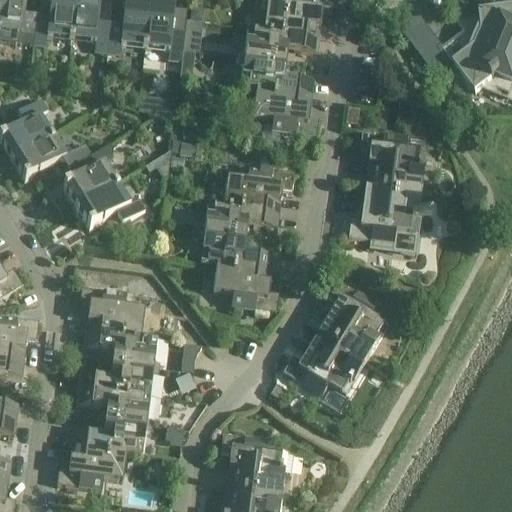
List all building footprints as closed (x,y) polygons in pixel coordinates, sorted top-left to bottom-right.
[(0,46),(32,50),(36,22),(24,21),(26,0),(0,0),(0,8),(0,46)] [(70,45),(75,0),(50,0),(47,23),(36,22),(32,50),(45,51),(46,42),(70,45)] [(106,58),(109,30),(97,29),(100,0),(75,0),(70,45),(95,47),(94,57),(106,58)] [(263,36),(318,43),(321,20),(331,22),(333,3),(310,0),(287,0),(286,9),(267,7),(263,35),(263,36)] [(109,30),(106,58),(119,59),(120,50),(144,53),(149,4),(124,2),(121,32),(109,30)] [(149,4),(144,53),(168,55),(167,65),(180,66),(181,55),(183,42),(183,39),(171,37),(174,7),(149,4)] [(464,37),(442,54),(453,67),(475,97),(482,92),(508,103),(510,99),(511,93),(511,11),(479,15),(451,19),(464,37)] [(191,13),(190,23),(200,25),(201,18),(198,14),(191,13)] [(239,62),(285,68),(286,54),(316,58),(318,43),(263,36),(263,35),(247,33),(244,57),(240,56),(239,62)] [(183,46),(182,55),(198,56),(199,47),(183,46)] [(285,68),(239,62),(238,68),(243,69),(240,92),(256,94),(256,93),(311,100),(313,85),(283,81),(285,68)] [(45,77),(44,87),(54,87),(54,82),(51,77),(45,77)] [(256,93),(256,94),(252,123),(272,125),(272,129),(263,128),(261,145),(279,147),(280,138),(316,143),(318,124),(308,122),(311,100),(256,93)] [(2,142),(0,143),(0,149),(10,167),(52,141),(51,140),(39,120),(47,115),(40,104),(32,109),(17,119),(23,129),(3,142),(2,142)] [(347,112),(345,128),(357,130),(359,113),(347,112)] [(184,130),(182,143),(195,145),(197,132),(184,130)] [(364,191),(419,198),(424,157),(405,154),(406,142),(361,137),(358,155),(368,157),(364,191)] [(55,182),(67,175),(90,160),(84,150),(74,156),(73,154),(65,153),(64,153),(55,139),(51,140),(52,141),(10,167),(24,188),(29,185),(29,184),(49,172),(55,182)] [(181,147),(179,160),(194,161),(195,149),(181,147)] [(75,214),(117,188),(104,168),(111,163),(112,154),(109,149),(90,160),(67,175),(73,186),(62,192),(75,214)] [(293,178),(239,171),(237,183),(226,182),(223,210),(223,211),(278,218),(281,196),(291,197),(293,178)] [(128,224),(144,214),(138,204),(129,209),(117,188),(75,214),(88,235),(94,232),(94,231),(108,223),(117,238),(131,229),(128,224)] [(419,198),(364,191),(360,225),(350,224),(347,243),(392,249),(394,237),(414,239),(419,198)] [(208,205),(208,197),(199,196),(199,205),(208,205)] [(199,237),(245,243),(246,230),(276,233),(278,218),(223,211),(223,210),(207,209),(204,232),(200,231),(199,237)] [(245,243),(199,237),(198,243),(203,244),(200,267),(216,269),(216,268),(271,275),(273,260),(243,256),(245,243)] [(216,268),(216,269),(212,298),(232,300),(230,312),(276,318),(278,299),(268,298),(271,275),(216,268)] [(87,275),(73,273),(72,280),(87,282),(87,275)] [(0,304),(22,291),(12,274),(3,280),(0,274),(0,304)] [(318,338),(330,345),(365,366),(387,330),(370,320),(376,310),(337,286),(327,303),(336,308),(318,338)] [(140,343),(140,342),(144,313),(124,311),(126,299),(80,293),(78,312),(88,314),(85,336),(140,343)] [(0,364),(23,367),(25,345),(35,346),(38,327),(0,322),(0,364)] [(111,368),(157,374),(158,368),(153,367),(156,344),(140,342),(140,343),(85,336),(83,351),(113,355),(111,368)] [(365,366),(330,345),(318,338),(300,367),(292,362),(282,378),(321,402),(327,391),(344,402),(365,366)] [(183,349),(182,357),(197,358),(201,351),(183,349)] [(0,379),(21,382),(23,367),(0,364),(0,379)] [(157,374),(111,368),(110,382),(80,378),(78,393),(149,402),(152,379),(156,380),(157,374)] [(269,399),(280,405),(286,396),(275,389),(269,399)] [(104,425),(150,431),(151,425),(146,425),(149,402),(78,393),(76,408),(106,412),(104,425)] [(0,422),(15,424),(17,409),(0,406),(0,422)] [(15,424),(0,422),(0,437),(14,439),(15,424)] [(150,431),(104,425),(102,439),(73,435),(71,450),(126,457),(126,458),(142,460),(145,437),(149,437),(150,431)] [(222,440),(220,459),(230,460),(225,495),(280,501),(283,477),(290,478),(292,461),(266,458),(267,446),(222,440)] [(126,457),(71,450),(68,473),(58,471),(56,490),(101,496),(102,484),(122,487),(126,458),(126,457)] [(174,465),(175,464),(161,463),(160,472),(173,473),(174,465)] [(0,480),(8,481),(10,466),(0,464),(0,480)] [(0,511),(14,511),(15,505),(5,504),(8,481),(0,480),(0,511)] [(278,511),(280,501),(225,495),(222,511),(278,511)]
